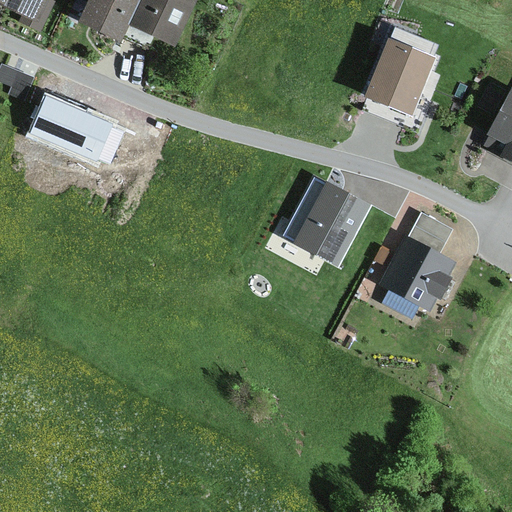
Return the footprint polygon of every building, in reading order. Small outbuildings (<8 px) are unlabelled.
[(0,0),(0,2),(43,23),(52,5),(44,1),(44,0),(0,0)] [(187,0),(142,0),(142,1),(139,0),(92,0),(82,23),(118,40),(127,22),(172,43),(192,2),(187,0)] [(355,79),(404,99),(424,50),(375,30),(355,79)] [(511,109),(489,146),(511,159),(511,109)] [(453,229),(419,212),(380,288),(427,313),(453,263),(439,256),(453,229)]
